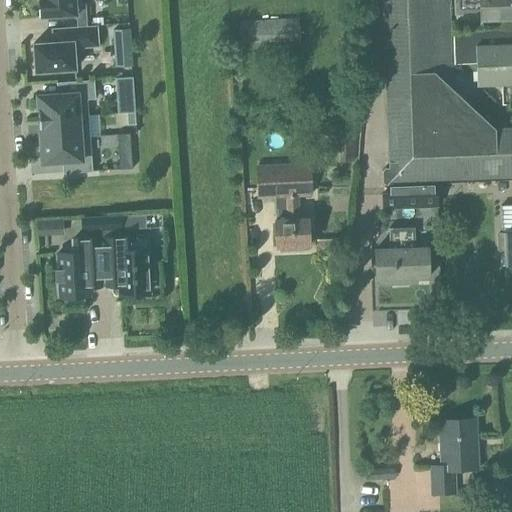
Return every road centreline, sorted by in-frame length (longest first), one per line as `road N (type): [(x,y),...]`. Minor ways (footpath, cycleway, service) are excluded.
road 1 (tertiary): [(17,375),(511,350)]
road 2 (residential): [(17,375),(0,104)]
